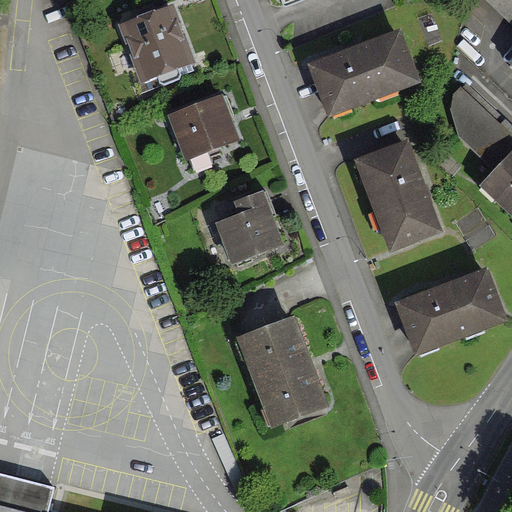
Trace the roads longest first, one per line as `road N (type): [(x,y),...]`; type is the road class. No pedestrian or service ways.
road 1 (residential): [(246,0),(405,423),(457,460)]
road 2 (unknown): [(30,0),(46,98),(114,273),(64,272)]
road 3 (unknown): [(188,457),(49,440),(64,272)]
